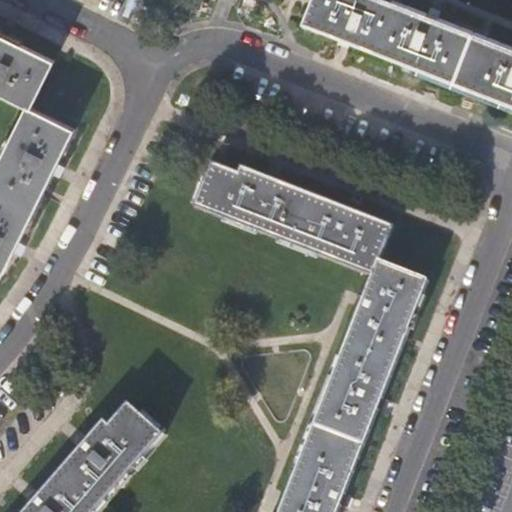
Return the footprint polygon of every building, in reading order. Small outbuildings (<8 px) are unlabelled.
[(511,46),(394,0),(314,0),(306,22),(511,102),(511,46)] [(0,91),(29,106),(32,107),(55,60),(0,33),(0,91)] [(32,107),(29,106),(0,163),(0,273),(4,275),(76,129),(32,107)] [(197,207),(375,276),(380,262),(393,228),(243,168),(240,174),(213,165),(197,207)] [(338,511),(429,282),(380,262),(375,276),(282,511),(338,511)] [(106,423),(28,511),(96,511),(164,436),(131,405),(111,427),(106,423)]
